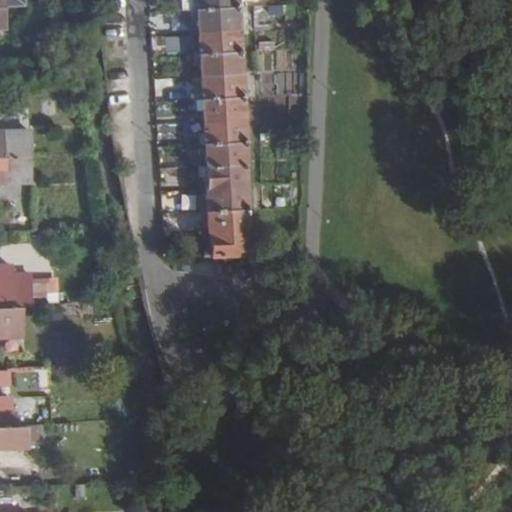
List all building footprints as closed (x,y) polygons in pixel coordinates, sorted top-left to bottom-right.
[(176,0),(177,9),(194,8),(193,0),(176,0)] [(193,0),(194,8),(200,129),(201,141),(202,163),(199,163),(205,256),(244,254),(238,164),(243,164),(234,6),(233,0),(193,0)] [(255,20),(283,17),(281,4),(254,7),(255,20)] [(0,158),(31,158),(29,130),(0,131),(0,158)] [(0,183),(31,183),(31,158),(0,158),(0,183)] [(0,307),(19,307),(32,306),(59,305),(59,293),(46,293),(46,283),(31,284),(31,273),(12,274),(11,265),(0,265),(0,307)] [(19,307),(0,307),(0,338),(20,338),(19,307)] [(44,372),(24,372),(24,389),(44,389),(44,372)] [(0,426),(17,425),(17,410),(13,411),(12,397),(0,397),(0,426)] [(0,448),(22,448),(21,425),(0,426),(0,448)] [(142,511),(152,511),(144,483),(137,483),(142,511)]
